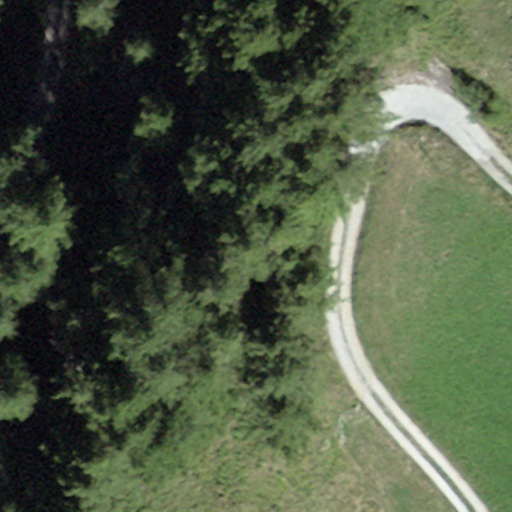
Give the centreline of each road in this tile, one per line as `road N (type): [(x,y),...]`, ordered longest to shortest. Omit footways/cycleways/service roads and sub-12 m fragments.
road 1 (track): [(470,511),(359,390),(338,319),(344,238),(371,112),(396,96),(434,111),(511,186)]
road 2 (track): [(39,0),(0,175)]
